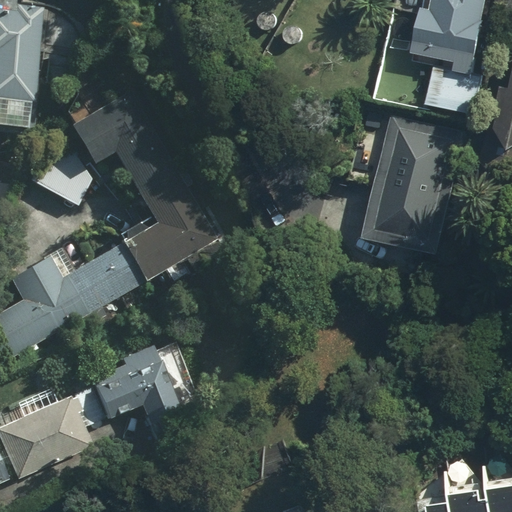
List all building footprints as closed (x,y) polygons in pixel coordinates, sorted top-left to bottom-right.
[(435,64),(425,106),(480,118),(488,83),(475,79),(492,0),(433,0),(431,13),(423,11),(412,59),(435,64)] [(15,7),(14,14),(0,11),(0,104),(30,108),(42,10),(15,7)] [(511,61),(499,133),(481,129),(472,179),(511,186),(511,61)] [(79,268),(66,246),(4,281),(16,303),(0,312),(0,366),(217,244),(130,90),(69,125),(94,170),(114,159),(153,227),(79,268)] [(470,136),(396,119),(369,238),(443,255),(470,136)] [(95,182),(51,141),(25,168),(69,209),(95,182)] [(160,345),(150,349),(66,387),(71,397),(87,431),(138,408),(154,444),(183,431),(164,389),(177,383),(160,345)] [(87,431),(71,397),(0,428),(0,440),(19,481),(94,447),(87,431)] [(0,485),(11,480),(0,458),(0,485)] [(451,508),(430,511),(511,511),(511,488),(450,500),(451,508)]
